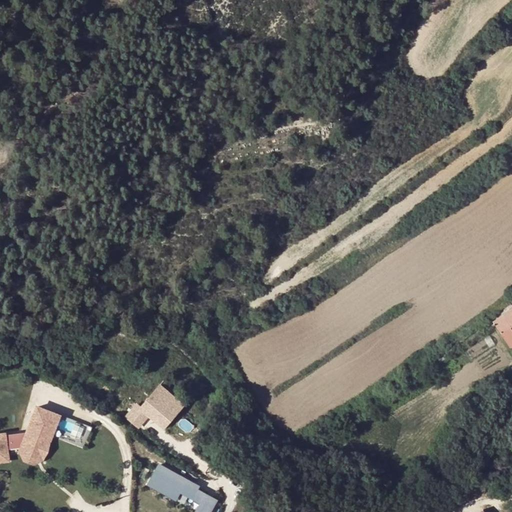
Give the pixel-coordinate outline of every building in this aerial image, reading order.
[(511,308),(493,321),(510,345),(511,343),(511,308)] [(430,357),(434,365),(454,352),(449,345),(430,357)] [(428,363),(414,374),(416,377),(422,373),(423,375),(432,369),(428,363)] [(157,380),(125,416),(139,428),(149,416),(163,428),(184,403),(157,380)] [(38,407),(33,420),(48,426),(36,456),(22,450),(26,460),(34,463),(44,458),(60,416),(38,407)] [(61,414),(56,428),(87,440),(92,425),(61,414)] [(6,434),(0,434),(0,461),(9,460),(8,448),(23,446),(22,450),(36,456),(48,426),(33,420),(28,434),(6,437),(6,434)] [(157,461),(146,484),(184,503),(188,496),(200,502),(195,510),(198,511),(210,511),(218,497),(197,487),(200,482),(157,461)]
